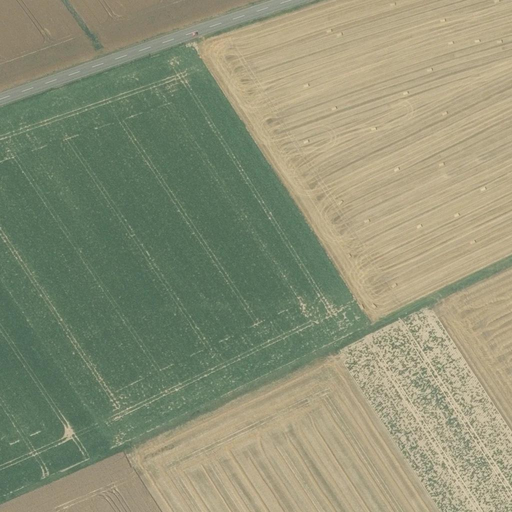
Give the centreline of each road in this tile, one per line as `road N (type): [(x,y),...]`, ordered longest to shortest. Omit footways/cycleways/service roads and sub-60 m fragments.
road 1 (track): [(0,503),(511,264)]
road 2 (secondary): [(0,101),(299,0)]
